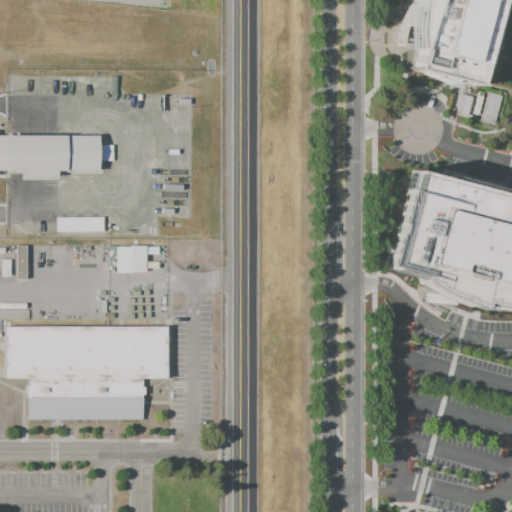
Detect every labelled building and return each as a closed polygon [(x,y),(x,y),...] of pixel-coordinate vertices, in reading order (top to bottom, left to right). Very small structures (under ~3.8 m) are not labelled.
[(413,0),(412,28),(411,49),(405,64),(474,83),(494,0),(413,0)] [(498,95),(484,92),(479,121),(493,124),(498,95)] [(461,94),(471,97),(466,118),(456,116),(461,94)] [(476,96),(481,97),(476,115),(472,114),(476,96)] [(118,100),(155,102),(154,117),(116,114),(118,100)] [(96,135),(0,134),(0,170),(24,170),(24,176),(54,176),(54,170),(96,170),(96,135)] [(511,197),(410,170),(409,173),(412,174),(406,190),(402,189),(383,265),(417,276),(416,283),(429,291),(438,296),(449,300),(458,303),(469,307),(478,309),(483,311),(485,306),(492,308),(500,310),(511,310),(511,197)] [(16,246),(25,246),(25,279),(16,279),(16,246)] [(115,247),(130,247),(129,262),(157,263),(157,269),(129,269),(129,273),(114,272),(115,247)] [(141,247),(157,248),(156,255),(141,255),(141,247)] [(2,327),(164,326),(164,379),(140,379),(140,387),(143,387),(143,394),(140,394),(140,419),(27,420),(27,398),(25,398),(25,386),(27,386),(27,380),(2,380),(2,377),(2,327)]
